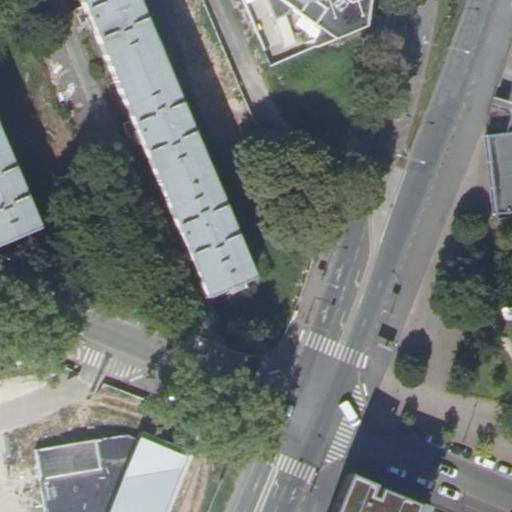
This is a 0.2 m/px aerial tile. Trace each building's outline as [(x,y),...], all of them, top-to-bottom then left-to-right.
[(83,0),(197,300),(249,280),(142,0),(83,0)] [(262,9),(257,0),(247,0),(253,13),(262,9)] [(369,29),(372,0),(294,0),(295,0),(287,11),(328,42),(369,29)] [(485,141),(493,218),(511,215),(511,109),(492,103),(482,130),(484,140),(485,141)] [(0,242),(37,228),(0,132),(0,242)] [(162,511),(186,454),(123,434),(34,449),(44,511),(162,511)] [(421,511),(423,508),(345,476),(329,511),(421,511)]
